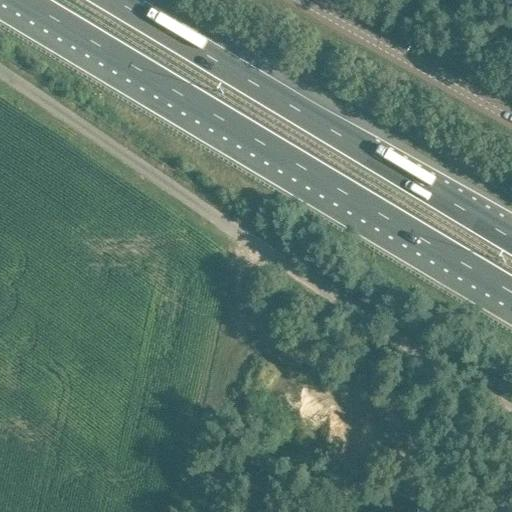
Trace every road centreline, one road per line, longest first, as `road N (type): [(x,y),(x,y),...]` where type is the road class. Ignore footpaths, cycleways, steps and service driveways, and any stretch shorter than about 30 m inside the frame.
road 1 (unclassified): [(0,66),(511,405)]
road 2 (motorway): [(17,0),(511,295)]
road 3 (motorway): [(511,239),(114,0)]
road 4 (unclassified): [(511,121),(297,0)]
